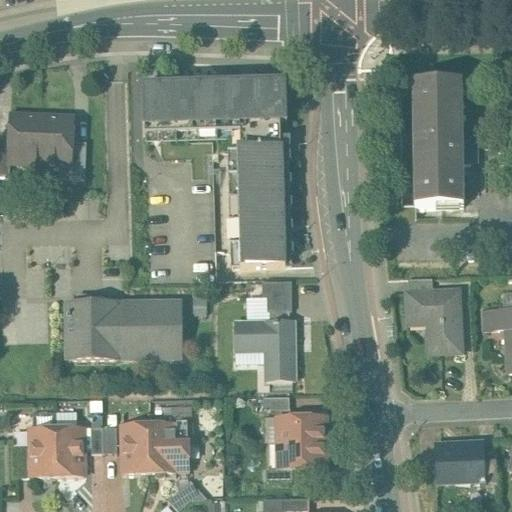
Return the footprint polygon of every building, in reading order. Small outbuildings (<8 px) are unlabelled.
[(278,84),(211,86),(212,135),(240,135),(280,134),(280,125),(287,124),(286,85),(285,84),(279,84),(278,84)] [(462,158),(462,85),(413,85),(414,210),(463,210),(462,168),(470,168),(470,158),(462,158)] [(144,137),(212,135),(211,86),(143,88),(144,137)] [(40,167),(42,124),(42,123),(42,120),(11,118),(8,166),(9,166),(40,167)] [(40,168),(50,168),(71,169),(73,121),(42,120),(40,168)] [(281,151),(280,134),(240,135),(240,152),(228,153),(231,269),(231,270),(240,270),(285,269),(282,151),(281,151)] [(9,143),(0,142),(0,178),(8,178),(9,178),(10,167),(8,167),(8,165),(9,143)] [(84,182),(85,160),(85,159),(86,146),(72,145),(71,169),(70,169),(69,180),(69,181),(84,182)] [(409,296),(433,295),(432,283),(408,283),(409,296)] [(261,286),(261,294),(261,301),(265,301),(266,300),(291,299),(291,285),(261,286)] [(429,357),(461,356),(458,294),(433,295),(406,296),(408,329),(410,328),(409,321),(427,320),(429,357)] [(291,315),(291,308),(291,307),(291,300),(266,300),(266,316),(291,315)] [(117,306),(73,306),(72,306),(67,306),(68,364),(117,363),(117,362),(181,361),(181,306),(117,307),(117,306)] [(511,311),(482,313),(483,334),(504,334),(506,378),(511,377),(511,311)] [(294,384),(293,336),(293,325),(288,325),(288,316),(268,316),(268,326),(234,327),(235,355),(264,354),(265,384),(294,384)] [(263,413),(285,413),(286,413),(289,412),(289,401),(263,401),(263,413)] [(37,417),(38,429),(77,427),(77,416),(37,417)] [(277,446),(278,447),(325,446),(325,420),(277,421),(277,446)] [(149,476),(163,476),(164,476),(188,476),(186,428),(149,429),(149,476)] [(123,429),(123,464),(124,477),(149,476),(148,429),(123,429)] [(103,457),(103,440),(102,431),(91,432),(91,457),(103,457)] [(116,431),(107,431),(106,431),(103,431),(103,457),(117,457),(116,431)] [(31,481),(34,481),(57,480),(56,432),(31,433),(31,481)] [(58,480),(82,480),(83,480),(84,480),(82,432),(57,432),(58,480)] [(440,485),(490,484),(489,445),(439,445),(440,485)] [(325,446),(285,447),(277,447),(278,473),(326,472),(325,446)] [(13,451),(13,475),(13,476),(14,481),(31,481),(30,451),(13,451)] [(292,473),(278,473),(278,472),(266,473),(266,485),(292,484),(292,473)] [(206,502),(194,488),(190,484),(168,504),(175,511),(182,511),(192,504),(204,503),(206,502)] [(308,511),(308,507),(308,506),(308,502),(281,503),(281,511),(308,511)]
